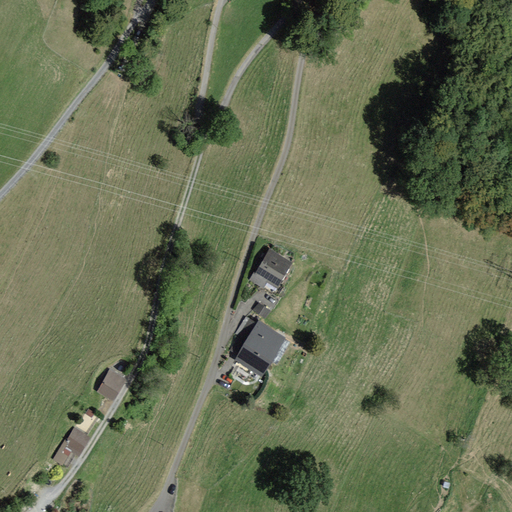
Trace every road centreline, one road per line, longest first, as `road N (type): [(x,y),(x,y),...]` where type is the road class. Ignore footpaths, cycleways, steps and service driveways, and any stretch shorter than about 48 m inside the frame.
road 1 (unclassified): [(153,511),(211,375),(280,166),(320,0)]
road 2 (track): [(41,509),(84,455),(143,354),(207,122)]
road 3 (unclassified): [(301,0),(207,122),(199,110),(221,0)]
road 4 (unclassified): [(152,0),(0,196)]
